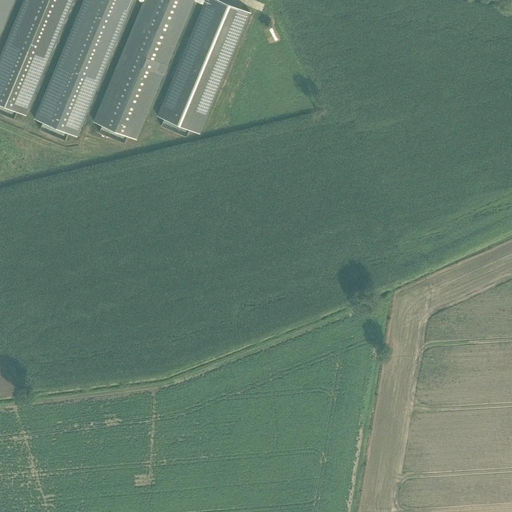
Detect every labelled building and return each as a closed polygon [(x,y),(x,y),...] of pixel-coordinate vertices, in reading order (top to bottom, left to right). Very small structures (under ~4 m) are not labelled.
[(22,0),(0,54),(0,104),(26,115),(73,0),(22,0)] [(0,0),(0,32),(13,0),(0,0)] [(82,0),(33,118),(77,136),(133,0),(82,0)] [(99,133),(124,143),(127,135),(136,140),(194,1),(194,0),(143,0),(93,121),(102,125),(99,133)] [(200,134),(250,13),(219,0),(194,0),(194,1),(203,5),(156,116),(164,119),(161,126),(186,137),(189,129),(200,134)]
